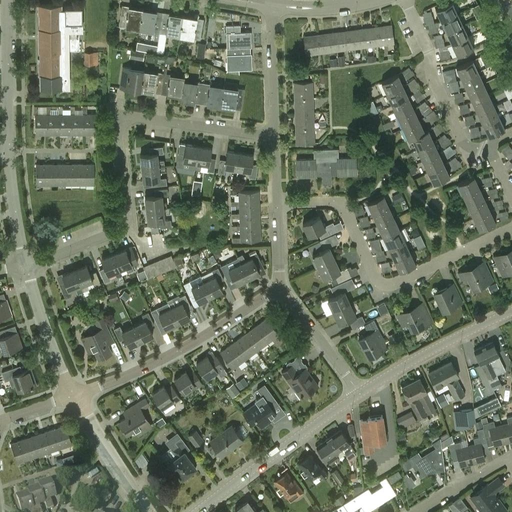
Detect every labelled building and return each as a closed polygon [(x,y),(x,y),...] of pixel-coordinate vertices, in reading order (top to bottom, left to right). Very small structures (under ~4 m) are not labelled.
[(441,21),(457,14),(452,2),(435,9),(441,21)] [(39,74),(40,74),(40,87),(62,87),(62,85),(67,85),(67,77),(67,50),(79,50),(79,28),(81,28),(81,23),(82,23),(82,7),(64,7),(64,10),(61,10),(61,4),(38,4),(38,13),(39,13),(39,28),(38,28),(38,50),(40,50),(40,65),(39,65),(39,74)] [(119,26),(139,30),(143,9),(122,5),(119,26)] [(159,33),(163,12),(143,9),(139,30),(159,33)] [(159,33),(180,36),(183,16),(163,12),(159,33)] [(462,25),(457,14),(441,21),(446,33),(462,25)] [(200,40),(204,19),(183,16),(180,36),(200,40)] [(209,16),(207,34),(213,35),(215,16),(209,16)] [(226,48),(241,47),(251,47),(251,31),(240,32),(240,25),(226,25),(226,48)] [(379,45),(394,43),(391,25),(376,27),(379,45)] [(468,37),(462,25),(446,33),(451,44),(468,37)] [(379,45),(376,27),(362,29),(364,47),(379,45)] [(364,47),(362,29),(347,31),(349,49),(364,47)] [(349,49),(347,31),(332,33),(335,51),(349,49)] [(335,51),(332,33),(318,34),(320,53),(335,51)] [(320,53),(318,34),(303,36),(305,55),(320,53)] [(473,48),(468,37),(451,44),(457,56),(473,48)] [(198,42),(196,57),(205,58),(206,43),(198,42)] [(241,47),(226,48),(227,70),(251,70),(251,54),(241,54),(241,47)] [(130,50),(129,56),(143,58),(144,52),(130,50)] [(84,64),(98,64),(98,52),(84,52),(84,64)] [(344,56),(330,57),(330,65),(345,64),(344,56)] [(461,79),(478,72),(472,60),(455,68),(461,79)] [(120,89),(140,92),(143,70),(123,67),(122,75),(120,89)] [(404,75),(411,70),(408,67),(402,72),(404,75)] [(143,70),(140,92),(161,94),(164,73),(143,70)] [(461,79),(466,91),(483,83),(478,72),(461,79)] [(184,76),(164,73),(161,94),(181,97),(183,80),(184,76)] [(381,82),(386,94),(403,86),(397,74),(381,82)] [(409,86),(416,81),(413,78),(407,83),(409,86)] [(200,104),(203,83),(183,80),(181,97),(180,101),(200,104)] [(294,98),(313,97),(312,82),(294,82),(294,98)] [(200,104),(221,107),(224,86),(203,83),(200,104)] [(483,83),(466,91),(472,102),(488,95),(483,83)] [(241,110),(244,89),(224,86),(221,107),(241,110)] [(386,94),(392,105),(408,98),(403,86),(386,94)] [(415,98),(421,93),(419,90),(412,94),(415,98)] [(472,102),(477,114),(494,106),(488,95),(472,102)] [(313,97),(294,98),(295,113),(313,112),(313,97)] [(408,98),(392,105),(397,117),(413,109),(408,98)] [(420,109),(427,104),(424,101),(418,106),(420,109)] [(48,134),(48,106),(46,106),(47,115),(38,115),(38,106),(34,106),(34,115),(35,115),(36,135),(48,134)] [(48,106),(48,134),(60,134),(60,106),(59,106),(59,114),(51,115),(51,106),(48,106)] [(60,106),(60,134),(72,134),(72,106),(70,106),(70,114),(62,114),(62,106),(60,106)] [(72,106),(72,134),(84,134),(84,106),(83,106),(83,114),(75,114),(75,106),(72,106)] [(84,106),(84,134),(97,134),(97,114),(87,114),(87,106),(84,106)] [(494,106),(477,114),(483,125),(499,117),(494,106)] [(397,117),(402,128),(419,120),(413,109),(397,117)] [(429,118),(435,113),(433,110),(426,115),(429,118)] [(511,111),(500,116),(503,123),(504,122),(506,127),(511,124),(511,111)] [(313,112),(295,113),(295,128),(314,127),(313,112)] [(505,129),(499,117),(483,125),(488,137),(505,129)] [(419,120),(402,128),(408,140),(411,138),(424,132),(419,120)] [(434,130),(441,126),(438,122),(432,127),(434,130)] [(314,127),(295,128),(296,143),(314,143),(314,127)] [(411,138),(417,150),(433,142),(428,130),(424,132),(411,138)] [(440,142),(446,137),(444,134),(437,139),(440,142)] [(433,142),(417,150),(422,161),(438,153),(433,142)] [(189,168),(195,169),(198,146),(179,144),(178,153),(176,166),(183,167),(184,161),(190,162),(189,168)] [(445,153),(452,149),(449,145),(443,150),(445,153)] [(209,158),(211,148),(198,146),(195,169),(200,170),(201,164),(208,165),(207,171),(214,172),(216,158),(209,158)] [(158,160),(157,154),(163,153),(162,147),(149,148),(150,155),(140,156),(141,168),(164,166),(164,160),(158,160)] [(306,179),(294,180),(295,190),(316,189),(316,184),(315,184),(315,160),(315,155),(315,149),(305,150),(305,156),(299,156),(300,169),(306,169),(306,179)] [(238,170),(240,153),(227,151),(226,160),(220,159),(218,173),(224,173),(225,168),(238,170)] [(258,165),(251,164),(253,154),(240,153),(238,170),(249,171),(248,177),(256,178),(258,165)] [(422,161),(428,172),(444,165),(438,153),(422,161)] [(450,165),(457,160),(454,157),(448,162),(450,165)] [(366,158),(353,159),(354,183),(354,184),(367,184),(366,158)] [(340,159),(327,160),(328,184),(341,183),(340,159)] [(353,159),(340,159),(341,183),(354,183),(353,159)] [(315,160),(315,184),(316,184),(328,184),(327,160),(315,160)] [(51,185),(51,164),(37,164),(37,185),(51,185)] [(66,185),(66,164),(51,164),(51,185),(66,185)] [(80,185),(80,164),(66,164),(66,185),(80,185)] [(95,185),(95,168),(95,164),(80,164),(80,185),(95,185)] [(444,165),(428,172),(433,184),(449,176),(444,165)] [(164,166),(141,168),(142,182),(152,181),(153,186),(166,185),(166,178),(160,178),(159,172),(165,171),(164,166)] [(463,196),(479,188),(473,176),(457,184),(463,196)] [(484,200),(479,188),(463,196),(468,207),(484,200)] [(144,198),(146,210),(163,208),(162,196),(168,195),(167,189),(154,190),(154,197),(144,198)] [(231,204),(259,203),(258,190),(239,191),(239,201),(231,202),(231,204)] [(394,202),(404,200),(402,192),(392,194),(394,202)] [(366,203),(372,214),(388,207),(383,195),(366,203)] [(473,219),(490,211),(484,200),(468,207),(473,219)] [(231,216),(259,215),(259,203),(231,204),(231,206),(239,205),(239,213),(231,214),(231,216)] [(388,207),(372,214),(377,226),(394,218),(388,207)] [(163,208),(146,210),(147,223),(157,222),(158,228),(171,227),(171,220),(165,220),(164,214),(170,213),(169,208),(163,208)] [(495,223),(490,211),(473,219),(479,230),(495,223)] [(232,229),(260,228),(259,215),(231,216),(231,218),(240,217),(240,225),(231,226),(232,229)] [(331,225),(324,228),(319,216),(302,223),(308,236),(317,232),(320,238),(334,232),(331,225)] [(377,226),(383,237),(399,230),(394,218),(377,226)] [(241,241),(260,240),(260,228),(232,229),(232,230),(240,230),(240,238),(232,238),(232,242),(241,242),(241,241)] [(399,230),(383,237),(388,249),(404,241),(399,230)] [(421,233),(413,236),(418,247),(425,244),(421,233)] [(318,242),(322,250),(312,255),(317,267),(334,259),(327,245),(334,242),(331,236),(318,242)] [(388,249),(394,260),(410,253),(404,241),(388,249)] [(511,247),(492,257),(502,277),(511,271),(511,247)] [(127,272),(133,270),(133,271),(139,268),(132,249),(126,251),(125,249),(113,254),(120,271),(126,269),(127,272)] [(248,278),(259,273),(255,264),(260,261),(254,249),(248,252),(251,257),(245,260),(242,254),(236,256),(240,263),(248,278)] [(410,253),(394,260),(399,272),(415,265),(410,253)] [(120,271),(113,254),(101,259),(105,268),(99,270),(104,283),(110,280),(108,274),(114,272),(116,277),(122,275),(120,271)] [(165,257),(170,269),(176,267),(171,255),(165,257)] [(159,259),(164,271),(170,269),(165,257),(159,259)] [(154,261),(159,274),(164,271),(159,259),(154,261)] [(341,273),(340,271),(334,259),(317,267),(323,279),(334,274),(337,283),(350,277),(347,270),(341,273)] [(240,263),(235,265),(232,260),(220,266),(226,278),(231,275),(236,284),(248,278),(240,263)] [(148,264),(153,276),(159,274),(154,261),(148,264)] [(481,261),(457,272),(461,280),(466,277),(472,290),(491,281),(481,261)] [(153,276),(148,264),(142,266),(148,278),(153,276)] [(94,286),(100,283),(97,274),(90,276),(86,265),(74,270),(83,292),(88,289),(86,283),(92,281),(94,286)] [(203,281),(210,297),(222,291),(218,282),(223,279),(217,267),(211,270),(214,276),(203,281)] [(83,292),(74,270),(62,274),(66,284),(60,286),(65,298),(71,296),(69,290),(75,288),(78,294),(83,292)] [(327,299),(333,312),(349,304),(343,290),(349,287),(346,280),(334,286),(338,294),(327,299)] [(189,296),(195,293),(199,302),(210,297),(203,281),(192,286),(189,281),(183,284),(189,296)] [(442,313),(462,304),(453,284),(433,293),(442,313)] [(168,303),(178,323),(189,318),(185,309),(191,306),(185,294),(179,297),(178,295),(167,300),(168,303)] [(0,319),(12,315),(7,300),(0,302),(0,319)] [(380,313),(388,310),(385,302),(377,305),(380,313)] [(166,329),(176,324),(178,323),(168,303),(157,308),(156,308),(151,311),(156,323),(162,320),(166,329)] [(403,314),(395,314),(401,327),(409,326),(411,332),(431,322),(421,303),(402,312),(403,314)] [(356,318),(355,316),(349,304),(333,312),(338,323),(348,319),(351,327),(364,322),(361,316),(356,318)] [(134,326),(141,341),(152,336),(148,327),(153,324),(147,312),(142,315),(144,321),(134,326)] [(267,343),(279,334),(267,317),(255,326),(267,343)] [(98,358),(111,352),(105,339),(110,336),(102,318),(95,322),(100,331),(82,339),(86,348),(92,345),(98,358)] [(120,341),(125,338),(129,347),(141,341),(134,326),(122,331),(119,326),(114,329),(120,341)] [(267,343),(255,326),(244,335),(256,351),(267,343)] [(387,348),(377,329),(358,339),(368,358),(387,348)] [(0,343),(1,346),(0,346),(0,354),(4,354),(23,347),(18,332),(6,336),(3,330),(0,330),(0,343)] [(256,351),(244,335),(232,343),(244,360),(256,351)] [(494,367),(500,364),(497,357),(499,356),(492,342),(474,350),(488,379),(497,374),(494,367)] [(244,360),(232,343),(220,352),(232,368),(244,360)] [(206,378),(211,374),(213,377),(224,368),(215,355),(210,359),(208,356),(196,364),(206,378)] [(286,363),(286,365),(288,367),(282,372),(301,398),(318,385),(306,369),(307,368),(307,366),(305,363),(303,363),(301,360),(302,358),(299,355),(297,355),(294,357),(294,359),(291,361),(289,360),(286,363)] [(456,372),(458,371),(456,367),(454,368),(450,361),(428,373),(436,388),(446,382),(455,399),(464,394),(456,377),(458,376),(456,372)] [(18,391),(36,385),(31,370),(19,374),(17,368),(2,373),(5,382),(13,379),(18,391)] [(186,371),(176,378),(174,379),(184,393),(195,385),(197,387),(202,383),(193,371),(188,374),(186,371)] [(244,376),(235,382),(240,389),(248,383),(244,376)] [(419,378),(410,382),(426,414),(435,409),(419,378)] [(485,395),(492,392),(491,391),(502,386),(499,378),(488,383),(486,380),(480,383),(485,395)] [(231,396),(240,390),(234,381),(226,387),(231,396)] [(426,414),(410,382),(401,387),(409,402),(418,418),(426,414)] [(256,403),(243,413),(252,425),(257,421),(260,426),(266,421),(267,422),(269,420),(268,418),(271,416),(270,415),(274,412),(271,409),(278,404),(263,384),(256,389),(261,396),(254,401),(256,403)] [(171,386),(166,389),(164,386),(152,394),(162,408),(173,400),(175,403),(180,399),(171,386)] [(449,401),(454,399),(448,388),(443,390),(449,401)] [(441,406),(449,402),(444,392),(436,396),(441,406)] [(497,397),(489,400),(493,409),(501,405),(497,397)] [(140,410),(149,405),(145,399),(128,409),(131,415),(120,422),(127,434),(139,427),(142,432),(151,427),(140,410)] [(475,420),(473,408),(459,410),(453,411),(455,429),(462,428),(475,420)] [(397,416),(402,427),(416,421),(412,410),(397,416)] [(364,451),(373,450),(372,441),(385,439),(382,415),(368,417),(369,419),(360,420),(364,451)] [(511,415),(507,416),(508,422),(502,424),(506,441),(511,439),(511,415)] [(482,423),(484,428),(488,445),(493,444),(494,445),(506,441),(502,424),(495,426),(494,420),(482,423)] [(58,449),(72,445),(66,425),(52,430),(58,449)] [(221,456),(242,440),(231,425),(210,441),(213,445),(208,449),(213,456),(218,452),(221,456)] [(475,443),(468,445),(473,462),(485,459),(483,453),(489,451),(488,445),(484,428),(476,429),(478,436),(473,437),(475,443)] [(339,429),(329,437),(334,445),(337,443),(342,449),(341,449),(345,454),(346,455),(346,456),(349,464),(350,474),(357,473),(356,462),(357,461),(353,451),(351,452),(354,450),(339,429)] [(58,449),(52,430),(38,435),(44,454),(58,449)] [(195,446),(203,440),(196,430),(187,436),(195,446)] [(188,475),(189,472),(195,467),(184,452),(189,448),(181,438),(177,432),(165,441),(173,450),(177,457),(166,465),(171,472),(175,469),(182,477),(185,477),(188,475)] [(44,454),(38,435),(24,439),(31,459),(44,454)] [(334,445),(329,437),(317,446),(330,464),(339,458),(336,453),(340,450),(343,455),(345,454),(341,449),(342,449),(337,443),(334,445)] [(427,472),(444,470),(440,439),(440,438),(432,443),(435,447),(421,456),(418,451),(401,462),(402,465),(404,470),(412,465),(420,477),(427,472)] [(31,459),(24,439),(10,444),(17,464),(31,459)] [(473,462),(468,445),(462,446),(460,441),(449,444),(453,460),(458,459),(460,465),(473,462)] [(322,478),(327,474),(322,467),(320,469),(310,455),(298,463),(302,469),(300,471),(304,477),(307,475),(310,479),(318,473),(322,478)] [(339,485),(344,481),(336,469),(330,472),(339,485)] [(391,482),(401,476),(398,470),(387,476),(391,482)] [(304,492),(299,484),(294,477),(291,479),(287,472),(275,481),(279,487),(276,489),(280,495),(283,492),(286,496),(293,491),(297,497),(304,492)] [(369,511),(396,494),(385,477),(379,480),(382,485),(371,492),(368,487),(343,503),(348,511),(351,511),(364,503),(369,511)] [(481,511),(505,511),(507,511),(493,493),(503,485),(498,478),(486,487),(472,498),(481,511)] [(50,499),(56,497),(50,480),(38,485),(39,487),(45,503),(44,503),(47,511),(53,509),(50,499)] [(45,503),(39,487),(27,491),(27,493),(34,511),(41,511),(39,505),(44,503),(45,503)] [(34,511),(27,493),(16,497),(20,511),(27,511),(28,511),(27,511),(34,511)] [(451,502),(461,511),(469,511),(467,508),(468,507),(460,497),(451,502)] [(265,511),(262,508),(257,511),(248,500),(235,509),(236,511),(265,511)] [(348,511),(343,503),(336,508),(339,511),(348,511)]
